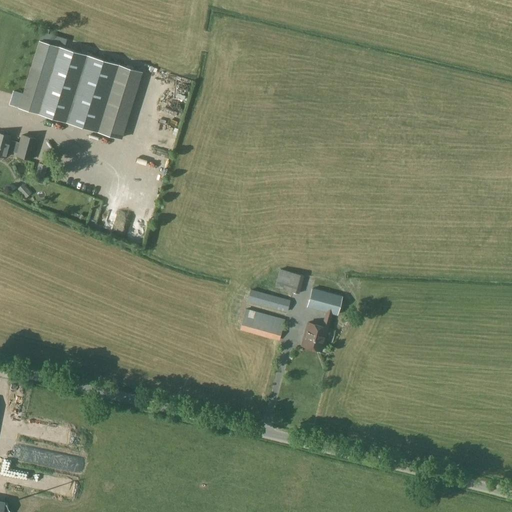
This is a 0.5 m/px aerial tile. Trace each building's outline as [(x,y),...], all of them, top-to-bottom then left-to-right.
[(22,93),(17,108),(37,114),(38,113),(58,46),(39,40),(22,93)] [(38,113),(37,114),(69,123),(90,56),(58,46),(38,113)] [(90,56),(69,123),(98,132),(118,64),(90,56)] [(13,90),(9,105),(17,108),(22,93),(13,90)] [(0,159),(2,159),(2,157),(5,157),(7,149),(17,152),(16,156),(31,159),(36,139),(22,135),(19,143),(10,140),(11,136),(7,135),(8,132),(0,130),(0,159)] [(38,163),(36,169),(46,172),(47,165),(39,163),(38,163)] [(17,188),(26,198),(31,193),(23,183),(17,188)] [(52,186),(49,194),(56,196),(59,188),(52,186)] [(272,288),(293,292),(297,274),(276,270),(272,288)] [(342,296),(312,288),(306,307),(326,313),(332,314),(337,316),(342,296)] [(296,303),(250,291),(247,302),(292,314),(296,303)] [(284,320),(245,310),(240,330),(278,340),(284,320)] [(332,314),(326,313),(323,324),(307,321),(301,346),(322,351),(332,314)]
